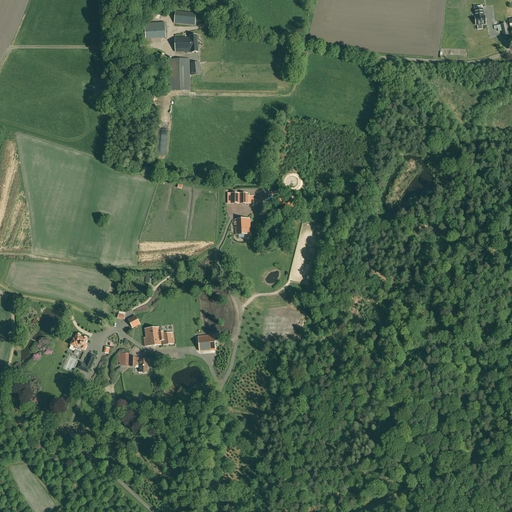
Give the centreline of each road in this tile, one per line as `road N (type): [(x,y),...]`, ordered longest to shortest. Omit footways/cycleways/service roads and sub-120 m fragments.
road 1 (unclassified): [(204,0),(224,23),(350,53),(469,61),(511,52)]
road 2 (track): [(303,42),(290,95),(170,94),(165,120)]
road 3 (track): [(14,292),(0,394),(75,444)]
road 4 (unclassified): [(360,511),(511,448)]
road 5 (track): [(0,282),(78,308),(114,330)]
